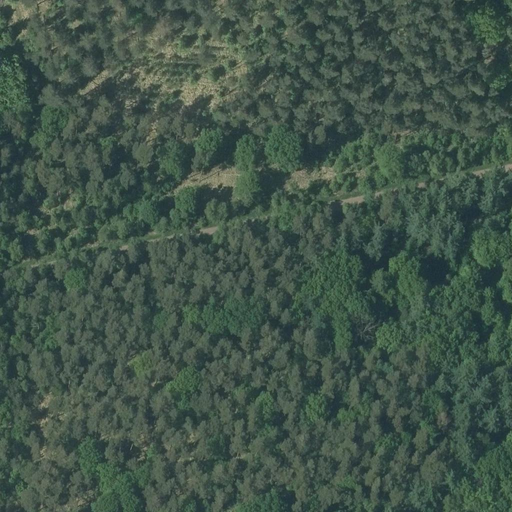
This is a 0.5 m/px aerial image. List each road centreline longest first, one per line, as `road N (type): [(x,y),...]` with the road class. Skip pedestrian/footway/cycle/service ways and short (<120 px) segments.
road 1 (unclassified): [(0,271),(511,164)]
road 2 (track): [(11,268),(12,511)]
